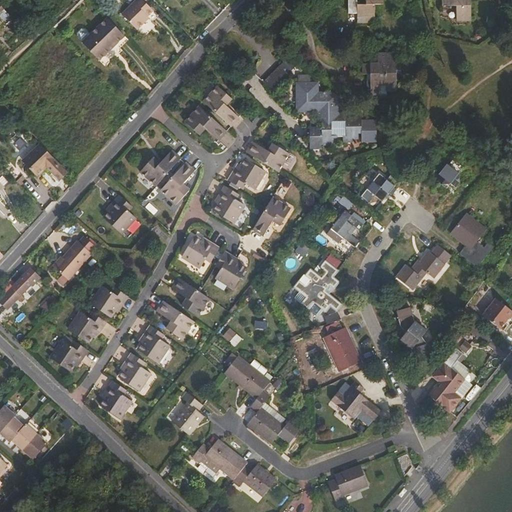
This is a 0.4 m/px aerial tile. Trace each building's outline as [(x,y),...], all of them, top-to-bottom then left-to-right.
[(144,0),(133,0),(120,14),(137,29),(155,10),(144,0)] [(356,0),(347,0),(347,14),(356,14),(356,23),(375,23),(375,5),(383,5),(383,0),(365,0),(365,4),(357,4),(356,0)] [(468,0),(439,0),(440,6),(454,6),(454,19),(468,20),(468,0)] [(9,14),(0,5),(0,15),(4,19),(9,14)] [(78,31),(78,35),(100,60),(126,35),(109,17),(91,33),(86,27),(82,27),(78,31)] [(378,65),(362,65),(362,75),(366,75),(366,95),(367,94),(368,94),(369,95),(370,96),(370,97),(369,98),(385,99),(385,93),(395,93),(395,77),(400,76),(400,66),(393,66),(393,55),(378,55),(378,65)] [(277,67),(263,82),(273,92),(288,76),(277,67)] [(229,98),(215,86),(201,102),(228,126),(236,116),(224,105),(229,98)] [(197,106),(183,122),(197,135),(203,128),(216,139),(224,129),(197,106)] [(359,112),(318,112),(318,118),(320,119),(320,127),(309,127),(310,136),(321,135),(321,145),(336,145),(336,136),(331,136),(331,122),(344,122),(345,135),(342,135),(342,141),(351,142),(351,139),(357,139),(357,132),(360,132),(359,112)] [(276,172),(287,154),(271,143),(266,151),(252,142),(245,153),(276,172)] [(44,148),(27,163),(38,175),(48,167),(60,180),(68,172),(44,148)] [(138,172),(154,186),(179,159),(170,150),(162,159),(162,164),(160,166),(151,158),(138,172)] [(241,166),(238,164),(227,180),(242,190),(245,184),(253,189),(264,172),(245,160),(241,166)] [(440,173),(434,169),(433,170),(440,186),(445,180),(455,188),(461,181),(459,172),(448,162),(440,173)] [(159,190),(175,204),(188,191),(181,184),(193,171),(183,163),(159,190)] [(378,173),(360,196),(368,203),(374,195),(382,202),(389,193),(392,195),(396,189),(394,188),(394,185),(378,173)] [(224,184),(214,201),(217,203),(214,210),(233,222),(244,204),(236,199),(239,193),(224,184)] [(107,213),(102,218),(120,234),(133,218),(127,212),(131,207),(117,195),(104,210),(107,213)] [(280,223),(288,206),(270,195),(252,227),(263,233),(272,219),(280,223)] [(343,237),(354,246),(358,241),(347,232),(352,226),(358,230),(362,225),(345,211),(331,228),(337,232),(332,239),(338,243),(343,237)] [(466,213),(450,232),(465,244),(459,252),(476,266),(492,245),(487,241),(483,247),(476,241),(486,229),(466,213)] [(82,233),(52,265),(67,279),(97,248),(82,233)] [(197,239),(191,236),(179,256),(198,266),(202,259),(207,261),(216,246),(199,236),(197,239)] [(437,244),(431,252),(444,262),(450,254),(437,244)] [(239,263),(241,260),(224,250),(215,265),(220,269),(216,277),(234,287),(246,267),(239,263)] [(413,270),(410,268),(405,264),(396,276),(401,280),(412,288),(426,271),(433,276),(444,262),(431,252),(428,250),(413,270)] [(318,307),(324,300),(336,310),(341,304),(323,289),(328,283),(333,287),(338,282),(333,277),(338,271),(325,260),(320,266),(325,271),(320,277),(315,272),(305,285),(299,280),(294,287),(306,297),(302,302),(308,307),(312,302),(318,307)] [(28,268),(0,299),(0,300),(7,307),(36,275),(28,268)] [(208,298),(178,278),(171,288),(186,297),(181,305),(196,315),(208,298)] [(110,292),(101,287),(89,306),(110,318),(113,312),(116,314),(127,297),(113,287),(110,292)] [(511,309),(498,298),(485,315),(504,331),(511,321),(511,309)] [(193,321),(161,301),(155,311),(170,321),(166,328),(181,338),(193,321)] [(410,308),(396,312),(400,325),(402,325),(406,332),(400,339),(412,348),(416,362),(430,358),(426,344),(424,344),(420,337),(426,331),(414,321),(410,308)] [(88,317),(79,312),(68,331),(88,344),(92,337),(95,339),(106,322),(91,313),(88,317)] [(141,343),(137,350),(156,362),(167,344),(160,340),(163,335),(148,324),(137,341),(141,343)] [(344,327),(324,335),(339,371),(359,363),(344,327)] [(236,345),(241,337),(228,328),(222,336),(236,345)] [(496,338),(485,347),(499,362),(509,353),(496,338)] [(70,346),(61,341),(50,359),(70,372),(74,366),(77,368),(88,350),(73,341),(70,346)] [(122,371),(118,378),(137,391),(149,373),(142,368),(145,363),(129,353),(119,369),(122,371)] [(224,373),(256,399),(262,392),(269,382),(237,357),(224,373)] [(444,361),(432,375),(439,381),(428,395),(441,405),(448,411),(459,397),(453,392),(447,399),(441,393),(451,380),(458,385),(464,378),(444,361)] [(103,399),(99,406),(119,419),(130,401),(123,396),(126,391),(111,381),(100,397),(103,399)] [(338,390),(330,400),(353,419),(361,410),(373,420),(381,411),(359,394),(363,389),(354,381),(343,395),(338,390)] [(269,397),(262,392),(256,399),(249,408),(256,413),(247,425),(271,444),(279,434),(282,436),(286,430),(260,409),(269,397)] [(203,406),(186,393),(181,399),(187,403),(172,422),(189,436),(204,417),(198,412),(203,406)] [(0,426),(2,428),(15,413),(19,409),(12,402),(10,404),(7,401),(0,408),(0,426)] [(15,413),(2,428),(12,437),(14,435),(26,422),(15,413)] [(26,422),(14,435),(25,445),(38,430),(27,420),(26,422)] [(49,439),(38,430),(25,445),(23,447),(28,452),(31,450),(35,455),(49,439)] [(203,445),(192,459),(198,464),(203,458),(232,481),(246,464),(228,450),(217,441),(209,451),(203,445)] [(0,471),(2,473),(9,465),(6,463),(10,460),(0,450),(0,471)] [(256,465),(243,482),(263,497),(276,481),(256,465)] [(327,483),(335,503),(343,500),(342,496),(368,486),(360,466),(334,475),(336,480),(327,483)]
